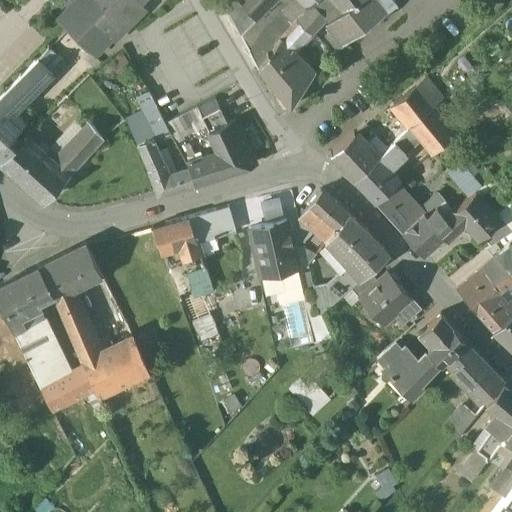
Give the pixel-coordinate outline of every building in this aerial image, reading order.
[(75,0),(57,19),(93,53),(110,36),(93,20),(104,9),(94,0),(75,0)] [(94,0),(104,9),(93,20),(110,36),(114,40),(143,9),(136,2),(137,0),(94,0)] [(257,17),(241,0),(232,0),(226,6),(241,34),(257,17)] [(301,0),(274,0),(257,17),(241,34),(249,50),(265,27),(280,11),(290,19),(291,18),(293,20),(297,17),(308,6),(301,0)] [(241,0),(257,17),(274,0),(241,0)] [(313,0),(313,1),(325,17),(327,19),(354,0),(313,0)] [(375,0),(354,0),(327,19),(335,30),(344,40),(383,11),(375,0)] [(392,0),(375,0),(383,11),(394,3),(392,0)] [(297,17),(311,32),(325,17),(313,1),(308,6),(297,17)] [(290,19),(280,11),(265,27),(249,50),(258,67),(279,36),(293,20),(291,18),(290,19)] [(293,20),(279,36),(296,49),(311,32),(297,17),(293,20)] [(335,30),(328,36),(336,46),(344,40),(335,30)] [(296,49),(279,36),(258,67),(279,93),(301,59),(292,53),(296,49)] [(301,59),(279,93),(289,106),(315,68),(301,59)] [(40,71),(33,65),(28,70),(35,76),(40,71)] [(28,70),(1,97),(16,111),(43,84),(35,76),(28,70)] [(415,84),(392,102),(409,122),(432,104),(415,84)] [(1,97),(0,98),(0,139),(3,137),(22,117),(16,111),(1,97)] [(218,104),(212,106),(213,108),(202,113),(209,130),(226,122),(218,104)] [(432,104),(409,122),(416,131),(432,149),(446,136),(453,130),(432,104)] [(152,107),(129,118),(141,143),(149,139),(168,130),(156,105),(152,107)] [(226,122),(209,130),(218,150),(229,172),(255,162),(234,118),(226,122)] [(416,131),(409,122),(405,125),(407,128),(413,135),(416,131)] [(89,123),(77,135),(90,150),(101,138),(89,123)] [(403,124),(398,128),(402,133),(407,128),(405,125),(403,124)] [(402,133),(394,141),(403,152),(416,139),(413,135),(407,128),(402,133)] [(354,132),(330,154),(354,179),(378,156),(354,132)] [(90,150),(77,135),(70,142),(84,157),(90,150)] [(464,157),(446,136),(432,149),(469,194),(477,187),(468,176),(480,166),(469,152),(464,157)] [(3,137),(0,139),(0,161),(15,148),(3,137)] [(15,148),(0,161),(0,162),(13,174),(39,150),(24,138),(15,148)] [(160,162),(149,139),(141,143),(139,144),(148,166),(160,162)] [(70,142),(52,161),(66,176),(84,157),(70,142)] [(192,148),(181,152),(186,161),(195,158),(192,148)] [(378,156),(354,179),(364,189),(381,173),(398,158),(386,148),(378,156)] [(52,161),(39,150),(13,174),(43,202),(46,199),(66,176),(52,161)] [(218,150),(203,155),(215,176),(229,172),(218,150)] [(195,158),(186,161),(188,166),(195,183),(215,176),(203,155),(195,158)] [(188,166),(168,173),(164,160),(160,162),(148,166),(147,166),(155,192),(156,191),(157,195),(195,183),(188,166)] [(381,173),(364,189),(374,200),(391,184),(381,173)] [(402,185),(397,179),(394,182),(399,188),(402,185)] [(391,184),(374,200),(392,219),(411,202),(399,188),(394,182),(391,184)] [(469,194),(452,209),(464,223),(483,206),(491,219),(499,212),(489,201),(477,187),(469,194)] [(349,213),(322,190),(301,217),(328,237),(349,213)] [(264,218),(283,217),(281,194),(262,196),(264,218)] [(499,212),(491,219),(502,237),(511,229),(511,206),(509,201),(499,212)] [(411,202),(392,219),(402,231),(421,214),(411,202)] [(228,205),(188,217),(197,242),(236,230),(228,205)] [(452,209),(452,208),(444,214),(436,205),(426,214),(445,236),(447,238),(464,223),(452,209)] [(491,219),(483,206),(464,223),(474,235),(478,231),(490,244),(502,237),(491,219)] [(421,214),(402,231),(423,253),(445,236),(426,214),(424,212),(421,214)] [(371,233),(349,213),(328,237),(361,278),(371,270),(389,254),(371,233)] [(178,255),(199,249),(197,242),(188,217),(166,223),(175,247),(178,255)] [(286,219),(250,227),(260,273),(261,272),(296,265),(296,264),(286,219)] [(166,223),(152,227),(161,252),(175,247),(166,223)] [(85,243),(37,266),(52,292),(55,299),(72,291),(101,276),(98,270),(86,245),(85,243)] [(511,273),(504,264),(496,254),(481,266),(500,290),(511,279),(511,273)] [(296,265),(261,272),(266,291),(300,284),(296,265)] [(37,266),(0,284),(0,304),(8,321),(21,315),(42,305),(39,299),(52,292),(37,266)] [(205,266),(189,271),(188,271),(171,278),(174,288),(184,315),(217,303),(205,266)] [(481,266),(456,287),(492,329),(511,310),(511,296),(507,300),(500,290),(481,266)] [(361,278),(351,286),(360,296),(379,279),(371,270),(361,278)] [(379,279),(360,296),(383,323),(397,312),(395,309),(410,296),(389,271),(379,279)] [(72,291),(55,299),(60,309),(77,302),(72,291)] [(99,353),(77,302),(60,309),(82,361),(99,353)] [(511,310),(492,329),(505,341),(511,334),(511,310)] [(464,338),(440,312),(421,332),(433,344),(427,350),(440,363),(442,361),(464,338)] [(21,315),(8,321),(14,332),(18,330),(27,325),(21,315)] [(27,325),(18,330),(47,384),(59,378),(58,363),(61,362),(39,319),(27,325)] [(99,353),(82,361),(84,364),(97,394),(127,379),(148,369),(132,336),(99,353)] [(464,338),(442,361),(453,370),(474,349),(464,338)] [(395,339),(376,356),(386,366),(403,348),(395,339)] [(418,357),(408,347),(404,347),(403,348),(386,366),(415,395),(424,385),(421,383),(440,363),(427,350),(426,348),(418,357)] [(503,379),(474,349),(453,370),(482,400),(503,380),(502,380),(503,379)] [(47,384),(46,385),(59,412),(97,394),(84,364),(47,384)] [(300,376),(288,386),(312,413),(331,397),(316,379),(308,386),(300,376)] [(482,400),(494,412),(511,391),(511,388),(503,380),(482,400)] [(511,391),(494,412),(486,423),(491,428),(501,437),(511,423),(511,391)] [(511,423),(501,437),(509,444),(511,446),(511,423)] [(491,428),(477,448),(488,456),(501,437),(491,428)] [(497,462),(509,444),(501,437),(488,456),(497,462)] [(462,470),(472,477),(488,456),(477,448),(462,470)] [(373,475),(381,493),(398,485),(390,467),(373,475)] [(505,511),(511,511),(511,485),(497,506),(505,511)]
